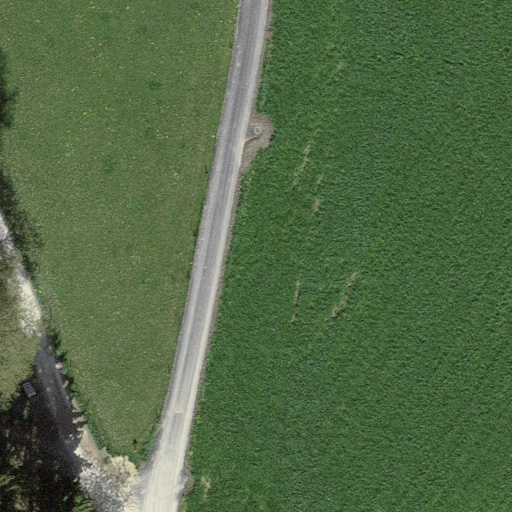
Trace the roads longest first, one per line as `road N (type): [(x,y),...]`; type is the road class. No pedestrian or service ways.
road 1 (track): [(160,511),(247,0)]
road 2 (track): [(0,257),(79,455),(114,511)]
